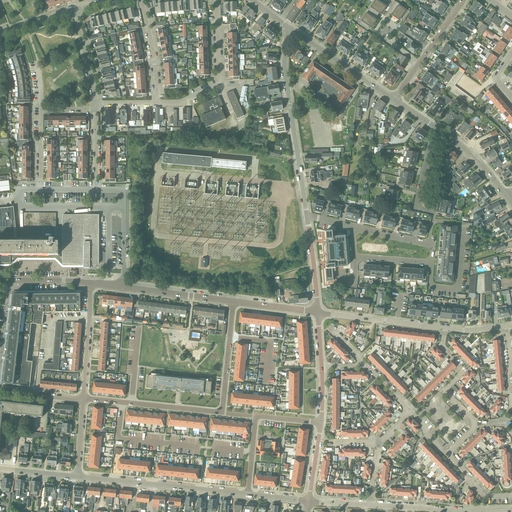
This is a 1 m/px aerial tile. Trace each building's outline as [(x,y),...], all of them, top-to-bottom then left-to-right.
[(201,0),(196,0),(195,0),(196,10),(203,9),(206,9),(205,3),(202,3),(201,0)] [(274,0),(271,5),(273,7),(273,8),(275,9),(281,0),(274,0)] [(278,10),(280,12),(287,2),(283,0),(281,0),(275,9),(277,11),(278,10)] [(291,11),(285,19),(292,23),(299,13),(298,13),(305,3),(305,2),(306,0),(295,0),(292,4),(295,6),(291,11)] [(304,11),(302,12),(301,15),(300,15),(296,21),(298,22),(297,23),(298,23),(299,24),(300,24),(305,18),(304,17),(308,13),(308,14),(315,2),(311,0),(306,0),(305,2),(305,3),(308,4),(303,10),(304,11)] [(367,10),(376,16),(379,13),(380,14),(385,7),(384,6),(386,2),(382,0),(374,0),(376,1),(373,4),(372,3),(367,10)] [(440,4),(439,3),(441,0),(435,0),(436,1),(434,4),(444,11),(445,9),(446,9),(447,8),(447,7),(441,3),(440,4)] [(230,3),(230,13),(236,12),(238,12),(239,8),(236,8),(236,2),(230,3)] [(396,2),(390,11),(393,14),(392,15),(399,20),(400,19),(404,21),(410,12),(403,7),(402,8),(399,6),(400,5),(396,2)] [(474,5),(473,6),(481,12),(484,14),(485,12),(483,10),(484,8),(476,2),(475,3),(474,2),(473,4),(474,5)] [(155,14),(165,13),(164,3),(157,4),(158,7),(155,7),(155,14)] [(227,13),(230,13),(230,3),(223,3),(223,5),(220,5),(220,13),(221,13),(221,15),(227,15),(227,13)] [(321,11),(325,14),(330,7),(326,4),(321,11)] [(432,8),(433,9),(435,10),(435,11),(441,15),(442,15),(443,14),(443,13),(444,11),(434,4),(432,6),(433,6),(432,8)] [(417,9),(425,14),(426,13),(427,14),(429,11),(420,5),(417,9)] [(239,13),(241,15),(244,17),(251,10),(246,6),(242,10),(239,8),(238,12),(239,13)] [(478,17),(481,12),(473,6),(472,8),(471,8),(470,9),(470,10),(478,17)] [(334,9),(331,7),(325,15),(328,17),(334,9)] [(132,8),(126,10),(129,19),(138,17),(136,11),(133,11),(132,8)] [(129,19),(126,10),(120,11),(122,21),(129,19)] [(251,10),(244,17),(249,22),(256,14),(251,10)] [(376,16),(367,10),(363,17),(364,18),(362,21),(360,20),(358,24),(367,30),(369,26),(371,28),(376,20),(374,19),(376,16)] [(122,21),(120,11),(114,13),(116,22),(122,21)] [(313,12),(311,15),(309,18),(303,26),(307,28),(318,12),(316,11),(314,13),(313,12)] [(319,13),(318,12),(307,28),(310,31),(316,23),(315,22),(317,19),(317,16),(319,13)] [(116,22),(114,13),(108,14),(110,24),(116,22)] [(334,20),(337,23),(343,15),(340,13),(334,20)] [(423,17),(426,19),(435,25),(436,24),(437,24),(438,23),(437,22),(437,21),(427,14),(426,13),(425,14),(423,17)] [(110,24),(108,14),(102,16),(104,25),(110,24)] [(104,25),(102,16),(95,17),(98,27),(104,25)] [(464,19),(463,20),(472,27),(474,23),(472,21),(466,16),(465,17),(464,18),(464,19)] [(98,27),(95,17),(89,19),(90,22),(87,23),(89,32),(95,31),(95,28),(98,27)] [(435,25),(426,19),(423,17),(423,18),(424,18),(421,22),(423,23),(432,30),(432,29),(433,29),(434,28),(433,27),(435,25)] [(492,20),(488,17),(484,22),(489,25),(493,20),(492,20)] [(495,17),(493,20),(491,23),(497,27),(501,21),(495,17)] [(254,26),(259,30),(261,28),(263,25),(263,24),(265,22),(260,18),(254,26)] [(325,21),(323,24),(321,27),(321,26),(316,34),(319,37),(329,23),(330,21),(328,19),(326,22),(325,21)] [(474,28),(472,27),(463,20),(462,22),(461,22),(460,23),(460,24),(460,25),(466,29),(467,29),(472,32),(474,28)] [(342,21),(334,33),(333,33),(331,36),(331,35),(327,42),(329,43),(328,44),(330,45),(331,45),(332,45),(336,39),(335,38),(337,36),(340,37),(341,35),(346,28),(348,25),(342,21)] [(332,25),(329,23),(319,37),(322,39),(328,31),(332,25)] [(482,23),(477,30),(483,34),(487,27),(482,23)] [(203,24),(196,24),(197,27),(198,27),(198,32),(207,32),(207,31),(208,31),(208,27),(203,27),(203,24)] [(266,38),(274,29),(272,27),(269,25),(263,32),(261,34),(266,38)] [(503,31),(505,33),(511,37),(511,36),(511,29),(506,25),(502,30),(503,31)] [(159,36),(159,37),(168,35),(167,30),(168,30),(167,27),(161,28),(162,31),(157,32),(158,36),(159,36)] [(413,31),(416,33),(425,39),(428,35),(421,30),(421,31),(416,28),(415,28),(415,29),(413,31)] [(274,29),(266,38),(271,42),(272,40),(273,41),(276,37),(275,37),(278,33),(276,30),(274,29)] [(137,30),(127,32),(128,35),(129,35),(130,40),(139,38),(139,37),(140,37),(139,33),(138,33),(137,30)] [(228,38),(228,39),(236,39),(236,34),(237,34),(237,30),(230,31),(230,34),(226,34),(227,38),(228,38)] [(454,33),(453,34),(462,41),(463,41),(465,40),(467,36),(463,33),(462,34),(456,30),(456,31),(455,30),(454,32),(454,33)] [(422,43),(425,39),(416,33),(413,31),(412,33),(414,35),(413,36),(416,38),(415,39),(422,43)] [(504,35),(502,37),(508,42),(511,37),(505,33),(504,35)] [(347,55),(351,49),(354,51),(357,46),(355,44),(352,48),(349,47),(351,44),(353,41),(356,36),(354,34),(352,36),(342,52),(347,55)] [(463,41),(462,41),(453,34),(452,36),(451,36),(450,37),(450,38),(450,39),(460,45),(463,41)] [(342,52),(352,36),(350,35),(344,43),(341,42),(337,49),(342,52)] [(104,41),(103,41),(102,38),(96,40),(97,43),(94,44),(95,50),(105,47),(104,41)] [(496,46),(502,50),(506,45),(500,41),(496,46)] [(409,42),(405,47),(408,49),(407,50),(414,54),(415,54),(416,53),(416,52),(418,49),(409,42)] [(481,45),(477,42),(473,49),(480,54),(483,50),(479,47),(481,45)] [(494,44),(491,42),(490,44),(492,46),(491,49),(493,51),(499,55),(502,50),(496,46),(494,44)] [(444,46),(444,47),(443,48),(453,55),(456,51),(446,44),(446,45),(445,45),(444,46)] [(468,55),(471,51),(468,49),(462,45),(460,49),(468,55)] [(105,47),(95,50),(97,56),(107,54),(105,47)] [(450,59),(453,55),(443,48),(442,50),(441,50),(440,51),(441,52),(440,53),(450,59)] [(11,59),(21,55),(22,55),(20,50),(13,53),(13,52),(6,55),(8,60),(11,59)] [(297,50),(291,59),(298,64),(300,61),(303,62),(306,57),(303,56),(304,55),(300,53),(297,50)] [(468,55),(460,50),(458,52),(466,58),(468,55)] [(167,60),(167,61),(174,60),(173,56),(172,57),(171,51),(162,53),(163,54),(161,55),(162,59),(167,58),(167,60)] [(355,61),(358,63),(362,56),(360,54),(357,52),(352,59),(353,59),(353,60),(354,61),(355,61)] [(364,53),(362,56),(358,63),(360,64),(360,65),(361,66),(362,66),(363,66),(367,59),(365,57),(366,56),(367,55),(366,55),(364,53)] [(107,54),(97,56),(99,62),(108,60),(107,54)] [(142,54),(133,56),(135,62),(133,62),(134,65),(143,63),(143,60),(144,60),(143,56),(142,56),(142,54)] [(489,69),(493,63),(487,59),(479,54),(478,56),(482,59),(481,61),(481,62),(483,64),(489,69)] [(496,58),(490,54),(487,59),(493,63),(496,58)] [(11,59),(13,64),(23,61),(23,60),(22,57),(22,58),(21,55),(11,59)] [(397,69),(395,72),(388,83),(392,86),(394,83),(395,83),(396,81),(396,80),(398,77),(398,76),(399,74),(398,74),(400,71),(401,72),(409,61),(403,56),(398,63),(396,65),(398,67),(397,69)] [(435,61),(434,62),(442,68),(445,65),(446,65),(445,65),(449,68),(451,65),(444,60),(442,63),(436,58),(436,59),(435,59),(434,60),(435,61)] [(108,60),(99,62),(100,68),(110,66),(108,60)] [(164,68),(164,69),(173,69),(173,63),(174,63),(174,60),(167,61),(168,64),(163,64),(163,68),(164,68)] [(13,64),(14,70),(25,67),(24,64),(23,61),(13,64)] [(325,101),(327,102),(330,104),(327,107),(338,115),(342,110),(341,109),(347,101),(349,102),(351,99),(349,98),(354,90),(347,85),(340,80),(327,71),(320,66),(313,62),(308,69),(307,69),(305,72),(302,78),(309,83),(310,83),(313,85),(309,89),(315,95),(317,93),(318,92),(319,94),(317,101),(325,103),(325,102),(325,101)] [(440,72),(442,68),(434,62),(433,64),(431,64),(430,65),(431,67),(437,71),(438,71),(440,72)] [(145,67),(143,67),(143,63),(134,65),(134,68),(135,67),(136,73),(144,72),(144,71),(145,71),(145,67)] [(374,73),(378,67),(373,63),(368,70),(374,73)] [(268,75),(276,74),(276,68),(269,68),(269,65),(263,66),(263,69),(267,69),(268,75)] [(25,67),(14,70),(16,75),(26,73),(25,70),(26,70),(25,67)] [(378,67),(374,73),(379,77),(383,70),(378,67)] [(479,70),(478,72),(484,77),(487,72),(481,67),(479,70)] [(113,68),(111,68),(101,70),(102,77),(112,75),(111,71),(114,71),(113,68)] [(208,72),(208,70),(199,70),(197,71),(197,79),(198,79),(205,79),(205,76),(209,75),(209,71),(208,72)] [(388,83),(395,72),(392,70),(391,72),(391,71),(384,81),(388,83)] [(237,71),(229,72),(229,73),(228,73),(228,77),(233,77),(233,80),(239,80),(239,77),(238,77),(237,71)] [(424,74),(425,75),(424,77),(433,83),(436,79),(427,72),(427,73),(425,73),(424,74)] [(484,77),(478,72),(474,77),(480,82),(484,77)] [(447,83),(452,76),(447,73),(443,79),(447,83)] [(276,74),(268,75),(269,81),(264,82),(265,85),(271,84),(271,81),(277,80),(276,74)] [(103,83),(113,81),(112,75),(102,77),(103,83)] [(431,86),(433,83),(424,77),(423,78),(422,78),(421,79),(421,80),(421,81),(427,85),(428,85),(431,86)] [(169,86),(169,89),(180,88),(180,85),(176,85),(174,85),(174,80),(165,80),(165,82),(164,82),(164,86),(169,86)] [(113,81),(103,83),(105,89),(114,87),(113,81)] [(447,89),(450,91),(454,86),(455,86),(450,82),(446,87),(447,89)] [(427,93),(423,91),(425,88),(419,84),(413,93),(416,95),(413,100),(419,104),(421,101),(424,103),(425,103),(422,101),(426,96),(425,95),(427,93)] [(254,89),(255,96),(256,101),(269,99),(269,95),(270,95),(271,95),(272,95),(273,94),(279,93),(278,85),(254,89)] [(110,98),(116,98),(120,97),(119,90),(115,90),(114,87),(105,89),(106,95),(109,95),(110,98)] [(146,90),(145,88),(137,89),(137,95),(136,95),(136,98),(142,97),(142,94),(147,94),(147,90),(146,90)] [(485,94),(489,99),(495,94),(492,89),(489,92),(488,91),(485,94)] [(229,93),(226,94),(234,112),(234,113),(237,119),(244,116),(241,110),(241,109),(233,91),(230,92),(231,92),(229,93)] [(357,106),(357,107),(357,106),(355,115),(361,116),(362,107),(367,108),(368,103),(369,93),(361,92),(360,99),(358,98),(357,106)] [(489,99),(493,103),(496,101),(497,102),(500,99),(495,94),(489,99)] [(224,115),(226,114),(219,97),(202,104),(206,114),(200,117),(205,128),(226,120),(224,115)] [(504,104),(500,99),(497,102),(496,101),(493,103),(498,109),(504,104)] [(373,115),(374,114),(382,103),(379,100),(373,108),(374,109),(372,111),(372,112),(373,113),(372,114),(373,115)] [(433,114),(441,102),(437,100),(434,104),(430,111),(429,111),(433,114)] [(269,106),(266,106),(267,113),(282,110),(281,102),(269,104),(269,106)] [(441,102),(433,114),(435,116),(437,112),(439,113),(439,114),(445,105),(441,102)] [(386,105),(382,103),(374,114),(373,115),(374,115),(374,116),(372,115),(371,119),(376,121),(377,118),(379,119),(381,114),(380,113),(386,105)] [(508,109),(504,104),(498,109),(501,113),(504,111),(505,112),(508,109)] [(476,111),(469,106),(466,110),(473,114),(476,111)] [(504,111),(501,113),(506,119),(511,113),(508,109),(505,112),(504,111)] [(443,122),(444,122),(449,126),(455,119),(454,119),(456,116),(452,113),(453,112),(450,110),(447,112),(446,113),(445,114),(448,116),(443,122)] [(389,118),(388,120),(394,125),(396,122),(395,121),(396,121),(398,119),(397,118),(400,115),(394,111),(389,118)] [(257,129),(263,130),(263,131),(271,133),(271,138),(277,137),(277,134),(285,133),(285,132),(286,132),(284,119),(283,119),(282,118),(273,120),(273,117),(268,117),(268,115),(262,116),(262,120),(263,125),(264,125),(264,126),(258,124),(257,129)] [(44,127),(48,127),(48,128),(53,128),(53,117),(51,117),(51,116),(47,116),(47,121),(44,121),(44,127)] [(80,117),(80,126),(85,126),(85,127),(89,127),(89,121),(86,121),(86,116),(82,116),(82,117),(80,117)] [(397,128),(392,135),(395,137),(399,132),(404,135),(410,125),(404,121),(398,129),(397,128)] [(461,124),(456,131),(461,134),(463,131),(464,132),(467,128),(466,128),(468,126),(463,122),(461,125),(461,124)] [(417,134),(415,132),(411,138),(419,144),(424,136),(425,137),(428,133),(423,130),(422,130),(421,129),(417,134)] [(470,131),(465,137),(466,137),(466,138),(468,139),(470,140),(472,137),(473,138),(477,132),(472,129),(470,131)] [(390,131),(385,138),(388,140),(393,133),(390,131)] [(28,136),(28,135),(19,135),(17,135),(17,143),(19,143),(26,143),(26,140),(29,140),(29,136),(28,136)] [(48,138),(48,141),(46,141),(46,145),(47,145),(47,147),(56,147),(56,141),(57,141),(57,138),(48,138)] [(83,141),(83,138),(77,138),(77,141),(78,141),(78,147),(87,147),(87,145),(88,145),(88,141),(83,141)] [(106,145),(106,147),(114,147),(114,141),(116,141),(116,138),(109,138),(109,141),(105,141),(105,145),(106,145)] [(488,140),(479,143),(479,144),(479,145),(479,147),(481,147),(482,150),(491,146),(488,140)] [(19,143),(19,152),(30,152),(30,150),(32,150),(32,146),(26,146),(26,143),(19,143)] [(403,157),(417,160),(418,156),(417,156),(417,154),(411,153),(412,149),(406,148),(405,151),(407,152),(406,157),(403,157)] [(498,153),(497,152),(499,150),(497,148),(493,151),(493,150),(489,153),(488,152),(486,155),(487,157),(487,158),(488,159),(489,158),(489,159),(492,157),(493,158),(496,155),(498,153)] [(450,151),(446,157),(449,159),(448,162),(452,165),(453,162),(454,162),(458,156),(450,151)] [(246,162),(211,159),(211,158),(163,154),(162,164),(210,168),(210,167),(246,170),(246,168),(248,168),(248,165),(246,165),(246,162)] [(502,155),(499,158),(497,159),(492,163),(495,168),(498,166),(499,167),(501,165),(501,164),(503,162),(506,160),(502,155)] [(417,160),(403,157),(401,166),(408,168),(409,165),(414,166),(415,164),(416,165),(417,160)] [(464,174),(465,174),(467,172),(470,168),(470,167),(468,164),(467,165),(465,163),(459,169),(456,172),(461,177),(464,174)] [(399,178),(412,181),(413,176),(412,176),(412,174),(407,173),(407,170),(401,168),(399,178)] [(506,172),(502,175),(504,177),(503,178),(504,179),(505,179),(506,180),(511,175),(511,171),(510,169),(508,170),(505,172),(506,172)] [(21,182),(27,182),(27,179),(32,179),(32,175),(30,175),(30,173),(22,173),(22,179),(21,179),(21,182)] [(114,179),(114,174),(106,174),(106,175),(105,175),(105,179),(109,179),(109,182),(116,182),(116,179),(114,179)] [(468,179),(463,183),(465,186),(467,185),(471,190),(475,187),(476,186),(476,187),(479,185),(479,184),(482,181),(481,181),(482,180),(480,178),(479,178),(477,176),(475,178),(473,175),(468,179)] [(411,185),(412,181),(399,178),(401,178),(400,184),(397,183),(397,187),(403,188),(404,185),(410,187),(410,185),(411,185)] [(0,192),(10,191),(9,181),(0,182),(0,192)] [(327,192),(333,193),(335,185),(329,184),(327,192)] [(398,192),(392,191),(393,188),(386,186),(384,196),(393,198),(393,199),(397,200),(399,194),(397,194),(398,192)] [(480,198),(481,199),(490,193),(487,188),(480,193),(481,194),(479,196),(477,197),(478,199),(480,198)] [(490,193),(481,199),(483,202),(483,201),(484,202),(486,201),(487,201),(493,197),(490,193)] [(440,207),(453,210),(455,200),(449,199),(448,202),(442,201),(442,202),(441,202),(440,207)] [(326,207),(327,201),(324,200),(323,202),(314,200),(313,207),(316,208),(315,212),(319,213),(319,212),(321,212),(322,207),(326,207)] [(329,215),(333,216),(336,205),(330,204),(330,202),(327,201),(326,207),(329,208),(327,214),(329,214),(329,215)] [(489,208),(491,213),(493,212),(494,213),(501,209),(498,203),(490,207),(491,207),(489,208)] [(336,205),(333,216),(337,217),(338,216),(339,217),(341,211),(344,211),(345,205),(342,204),(341,207),(336,205)] [(347,220),(351,221),(354,207),(345,205),(344,211),(347,212),(345,218),(347,218),(347,220)] [(0,239),(17,239),(13,207),(0,208),(0,239)] [(362,216),(363,209),(354,207),(351,221),(355,222),(356,220),(357,221),(359,215),(362,216)] [(453,210),(440,207),(439,211),(440,211),(439,213),(445,214),(444,217),(451,219),(452,215),(449,215),(451,209),(453,210)] [(365,224),(369,225),(372,211),(372,214),(366,212),(367,210),(363,209),(362,216),(365,216),(363,222),(365,223),(365,224)] [(380,220),(381,213),(372,211),(369,225),(374,226),(374,225),(376,225),(377,219),(380,220)] [(383,228),(387,229),(390,215),(381,213),(380,220),(383,220),(382,226),(383,227),(383,228)] [(479,217),(478,218),(476,213),(474,214),(473,218),(472,223),(473,227),(482,222),(479,217)] [(500,227),(501,226),(510,220),(506,214),(495,222),(494,223),(494,225),(496,227),(497,228),(499,228),(500,227)] [(83,265),(83,268),(90,268),(90,265),(94,265),(98,265),(99,264),(99,215),(83,215),(62,215),(62,264),(68,264),(73,264),(73,265),(78,265),(83,265)] [(398,224),(400,217),(390,215),(387,229),(392,230),(392,229),(394,229),(395,223),(398,224)] [(400,217),(398,224),(401,225),(400,230),(401,231),(401,232),(405,233),(409,220),(408,219),(408,222),(402,221),(403,218),(400,217)] [(418,219),(418,222),(416,228),(419,229),(418,235),(419,235),(419,236),(424,237),(425,231),(426,232),(427,228),(426,227),(427,224),(420,222),(420,219),(418,219)] [(416,228),(418,222),(409,220),(405,233),(410,234),(410,233),(412,233),(413,227),(416,228)] [(436,277),(435,281),(452,283),(453,276),(451,275),(454,234),(456,235),(457,228),(440,226),(440,230),(440,233),(442,233),(442,237),(439,237),(439,241),(441,242),(441,248),(438,247),(438,252),(438,255),(437,260),(440,260),(439,266),(437,266),(437,270),(439,271),(439,274),(436,274),(436,277)] [(326,245),(328,264),(325,265),(326,269),(325,269),(326,281),(333,281),(332,272),(335,272),(335,267),(347,267),(344,236),(334,237),(334,231),(325,232),(326,240),(325,240),(325,242),(326,242),(326,245)] [(10,255),(58,256),(58,239),(53,239),(49,239),(17,239),(0,239),(0,263),(10,263),(10,255)] [(364,276),(369,276),(370,265),(366,264),(366,266),(364,266),(364,271),(361,271),(360,278),(364,278),(364,276)] [(387,266),(383,266),(382,277),(387,278),(387,280),(391,280),(391,274),(388,274),(389,268),(387,267),(387,266)] [(398,279),(404,279),(405,268),(401,267),(400,268),(399,268),(398,274),(395,274),(394,281),(398,281),(398,279)] [(420,269),(417,269),(416,283),(416,280),(422,281),(422,283),(425,283),(426,277),(423,276),(423,270),(420,270),(420,269)] [(375,308),(374,314),(383,315),(384,309),(386,292),(384,292),(385,288),(380,288),(379,291),(378,291),(376,308),(375,308)] [(50,314),(50,312),(80,312),(80,296),(80,294),(13,295),(6,355),(3,382),(3,384),(6,384),(30,387),(32,362),(27,361),(31,324),(42,324),(43,314),(50,314)] [(294,299),(289,300),(289,304),(299,303),(299,304),(306,303),(307,302),(306,295),(298,296),(293,296),(294,299)] [(143,313),(145,303),(139,302),(138,309),(136,309),(136,312),(143,313)] [(415,315),(416,304),(411,303),(410,310),(408,310),(408,314),(409,315),(413,316),(413,315),(415,315)] [(437,316),(439,316),(439,309),(438,309),(438,308),(432,307),(431,318),(434,318),(437,318),(437,316)] [(443,319),(446,319),(447,309),(441,308),(441,309),(439,309),(439,316),(440,317),(440,318),(443,318),(443,319)] [(463,309),(458,308),(456,320),(459,321),(459,320),(462,321),(462,319),(464,320),(465,312),(463,312),(463,309)] [(346,328),(353,331),(355,328),(356,329),(358,326),(352,322),(351,325),(349,324),(346,328)] [(353,331),(346,328),(344,331),(345,332),(346,332),(345,335),(351,338),(352,335),(351,335),(353,331)] [(434,335),(430,335),(428,347),(430,348),(431,342),(434,343),(434,342),(436,343),(436,339),(434,339),(434,335)] [(333,349),(338,344),(332,338),(327,343),(333,349)] [(453,349),(459,344),(454,339),(449,344),(453,349)] [(467,341),(465,343),(462,346),(459,344),(453,349),(458,353),(469,342),(467,341)] [(470,344),(469,342),(458,353),(461,357),(467,352),(465,350),(470,344)] [(338,344),(333,349),(334,351),(333,353),(335,354),(342,347),(338,344)] [(435,357),(440,351),(437,348),(435,346),(433,347),(431,350),(430,351),(435,357)] [(342,347),(335,354),(336,356),(338,355),(340,356),(345,351),(342,347)] [(467,352),(461,357),(465,361),(476,350),(474,348),(468,354),(467,352)] [(367,358),(371,362),(382,351),(380,349),(374,355),(373,353),(367,358)] [(476,350),(465,361),(469,365),(475,360),(472,357),(477,351),(476,350)] [(345,351),(340,356),(346,362),(351,357),(345,351)] [(371,362),(374,366),(380,360),(378,358),(384,353),(382,351),(371,362)] [(440,351),(435,357),(440,362),(445,356),(440,351)] [(380,360),(374,366),(378,369),(389,358),(387,356),(382,362),(380,360)] [(385,366),(388,362),(391,360),(389,358),(378,369),(381,373),(387,368),(385,366)] [(445,360),(443,362),(452,371),(456,367),(450,362),(448,364),(446,362),(448,360),(446,358),(444,360),(445,360)] [(475,360),(469,365),(474,370),(479,365),(475,360)] [(445,367),(443,369),(448,375),(452,371),(443,362),(441,364),(445,367)] [(381,373),(385,377),(396,365),(395,364),(389,370),(387,368),(381,373)] [(445,378),(436,369),(431,364),(429,366),(434,371),(438,374),(436,376),(441,382),(445,378)] [(385,377),(388,380),(394,375),(392,373),(398,367),(396,365),(385,377)] [(436,369),(445,378),(448,375),(443,369),(441,371),(438,368),(436,369)] [(470,369),(464,374),(470,379),(473,376),(475,377),(477,376),(475,374),(470,369)] [(388,380),(392,384),(404,372),(402,371),(396,377),(394,375),(388,380)] [(365,372),(363,372),(359,372),(359,380),(364,380),(364,381),(368,381),(368,380),(368,375),(365,375),(365,372)] [(405,374),(404,372),(392,384),(396,387),(401,382),(399,380),(405,374)] [(434,378),(430,375),(428,372),(427,374),(437,385),(441,382),(436,376),(434,378)] [(437,385),(427,374),(425,376),(431,382),(429,383),(434,389),(437,385)] [(470,379),(464,374),(459,379),(464,385),(465,385),(466,386),(468,384),(466,383),(470,379)] [(147,376),(145,389),(150,389),(150,386),(156,387),(156,390),(165,391),(165,388),(171,389),(171,391),(178,392),(184,392),(184,390),(190,390),(190,393),(199,394),(199,391),(205,392),(205,395),(210,395),(211,382),(147,376)] [(396,387),(399,391),(410,380),(409,378),(403,384),(401,382),(396,387)] [(412,381),(410,380),(399,391),(403,395),(408,389),(406,387),(412,381)] [(421,380),(419,381),(430,392),(434,389),(429,383),(427,385),(421,380)] [(430,392),(419,381),(418,383),(423,389),(422,390),(427,396),(430,392)] [(375,395),(380,390),(374,384),(369,389),(375,395)] [(460,397),(466,392),(461,388),(459,390),(454,386),(451,388),(452,390),(451,393),(455,397),(457,394),(460,397)] [(414,391),(414,390),(423,399),(427,396),(422,390),(419,392),(414,387),(412,388),(414,391)] [(380,390),(375,395),(376,397),(375,398),(377,400),(384,393),(380,390)] [(419,403),(423,399),(414,390),(414,391),(413,392),(416,396),(414,398),(419,403)] [(466,392),(460,397),(465,402),(474,393),(472,392),(469,395),(466,392)] [(384,393),(377,400),(379,402),(380,401),(382,402),(387,397),(384,393)] [(469,406),(474,400),(472,399),(476,395),(474,393),(465,402),(469,406)] [(387,397),(382,402),(388,408),(393,403),(387,397)] [(474,400),(469,406),(472,409),(481,401),(479,399),(476,402),(474,400)] [(497,399),(493,405),(499,409),(504,403),(497,399)] [(481,401),(472,409),(477,414),(482,409),(479,406),(483,402),(481,401)] [(1,402),(0,408),(2,413),(16,414),(17,404),(1,402)] [(16,414),(32,416),(33,406),(17,404),(16,414)] [(55,405),(54,413),(59,414),(72,415),(73,407),(61,405),(61,406),(55,405)] [(499,409),(493,405),(489,411),(495,415),(499,409)] [(43,407),(33,406),(32,416),(42,417),(43,407)] [(482,409),(477,414),(481,418),(486,413),(482,409)] [(380,415),(387,422),(393,415),(388,410),(383,415),(382,413),(380,415)] [(380,415),(377,418),(384,425),(387,422),(380,415)] [(377,422),(375,424),(380,429),(384,425),(377,418),(375,420),(377,422)] [(415,423),(413,420),(411,422),(409,419),(405,423),(404,424),(407,427),(408,426),(410,428),(415,423)] [(418,426),(415,423),(410,428),(413,431),(412,432),(414,434),(415,433),(419,430),(417,427),(418,426)] [(374,435),(380,429),(375,424),(369,429),(374,435)] [(488,438),(490,436),(483,428),(478,432),(483,438),(486,435),(488,438)] [(496,430),(490,436),(488,438),(490,439),(492,437),(495,441),(501,436),(496,430)] [(473,437),(485,448),(486,447),(484,444),(480,441),(483,438),(478,432),(473,437)] [(399,439),(404,445),(410,439),(405,433),(399,439)] [(501,436),(495,441),(498,444),(496,446),(498,448),(500,446),(501,446),(506,441),(501,436)] [(483,450),(485,448),(473,437),(470,440),(475,446),(477,444),(481,448),(483,450)] [(404,445),(399,439),(395,443),(402,450),(404,448),(402,446),(404,445)] [(470,440),(466,444),(477,455),(479,454),(477,451),(474,448),(473,448),(475,446),(470,440)] [(258,441),(257,448),(256,455),(279,458),(280,450),(279,450),(279,448),(278,448),(279,443),(272,443),(264,442),(258,441)] [(402,450),(395,443),(392,447),(397,452),(398,450),(400,451),(400,452),(402,450)] [(416,456),(417,458),(428,447),(425,443),(422,445),(420,443),(417,446),(420,448),(419,448),(421,450),(416,456)] [(476,457),(477,455),(466,444),(461,449),(467,454),(470,451),(476,457)] [(397,452),(392,447),(385,453),(391,458),(397,452)] [(425,454),(427,456),(432,450),(430,448),(428,447),(417,458),(419,459),(422,456),(425,454)] [(338,457),(347,457),(347,449),(341,449),(341,452),(338,452),(338,449),(334,449),(334,455),(338,455),(338,457)] [(467,454),(461,449),(457,453),(462,458),(467,454)] [(502,457),(509,456),(509,452),(507,452),(507,449),(501,449),(502,450),(498,450),(498,457),(502,457)] [(422,464),(424,465),(436,454),(432,450),(427,456),(428,457),(422,464)] [(322,463),(329,464),(331,456),(323,454),(322,463)] [(434,463),(439,457),(436,454),(424,465),(426,467),(432,461),(434,463)] [(430,471),(432,472),(443,461),(439,457),(434,463),(436,465),(430,471)] [(382,468),(389,469),(390,461),(383,460),(382,468)] [(465,466),(469,470),(474,465),(473,463),(474,462),(471,460),(470,461),(465,466)] [(443,461),(432,472),(433,474),(439,468),(441,470),(446,464),(443,461)] [(469,470),(474,475),(485,464),(483,462),(481,465),(477,468),(474,465),(469,470)] [(364,464),(363,471),(371,473),(372,465),(364,464)] [(437,477),(439,479),(450,468),(446,464),(441,470),(443,472),(437,477)] [(485,464),(474,475),(477,479),(483,473),(481,471),(486,466),(485,464)] [(453,472),(450,468),(439,479),(440,481),(446,475),(448,477),(453,472)] [(477,479),(481,482),(492,471),(490,470),(485,475),(483,473),(477,479)] [(371,473),(363,471),(362,479),(370,480),(371,473)] [(481,482),(485,487),(491,482),(488,479),(491,475),(493,473),(492,471),(481,482)] [(446,486),(448,484),(457,475),(453,472),(448,477),(450,479),(446,483),(446,482),(444,484),(446,486)] [(327,474),(320,473),(318,481),(326,482),(327,474)] [(457,475),(448,484),(450,486),(453,482),(455,484),(461,479),(457,475)] [(388,479),(380,478),(379,487),(386,488),(388,479)] [(25,481),(21,481),(19,497),(27,498),(27,494),(23,493),(23,490),(24,490),(25,481)] [(495,486),(491,482),(485,487),(490,491),(495,486)] [(325,493),(333,493),(333,486),(325,485),(325,493)] [(361,487),(353,487),(352,494),(360,495),(361,487)] [(398,496),(398,489),(390,488),(389,496),(398,496)] [(424,499),(432,499),(433,489),(431,488),(431,492),(424,491),(424,499)] [(408,490),(408,497),(416,498),(417,490),(408,490)] [(468,493),(466,497),(472,500),(475,496),(472,495),(474,492),(469,490),(468,490),(466,493),(468,493)] [(443,492),(442,500),(451,500),(451,493),(444,492),(443,492)] [(472,500),(466,497),(464,500),(463,499),(461,502),(463,503),(467,506),(469,503),(471,504),(472,500)] [(235,502),(234,510),(233,511),(240,511),(241,509),(242,503),(235,502)]
